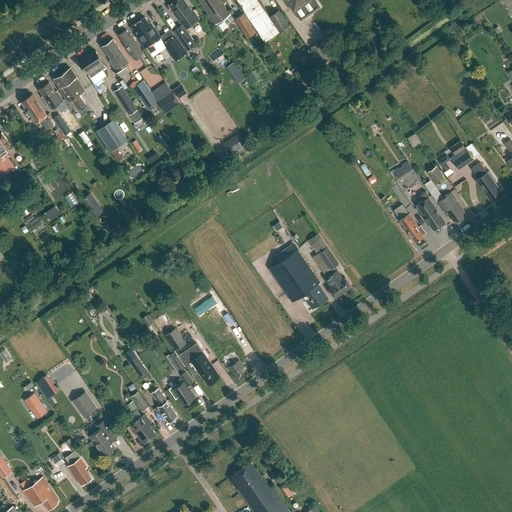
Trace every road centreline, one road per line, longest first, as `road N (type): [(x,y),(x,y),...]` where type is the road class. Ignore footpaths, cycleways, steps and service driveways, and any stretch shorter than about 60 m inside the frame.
road 1 (unclassified): [(68,511),(511,203)]
road 2 (tertiary): [(0,96),(140,0)]
road 3 (track): [(445,250),(511,350)]
